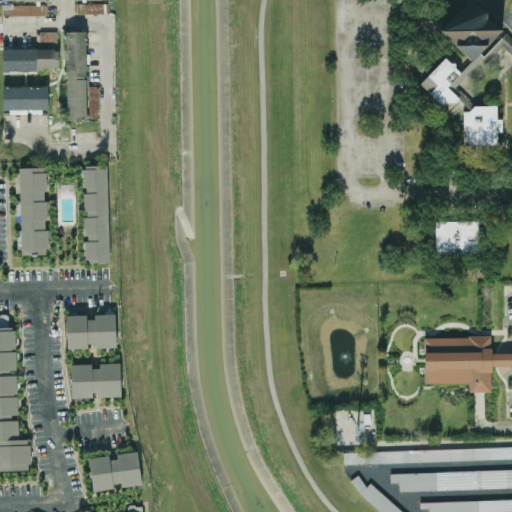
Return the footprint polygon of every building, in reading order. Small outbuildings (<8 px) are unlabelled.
[(46,15),(46,5),(13,5),(13,1),(47,1),(46,0),(1,0),(2,15),(46,15)] [(473,62),(439,30),(469,0),(476,0),(507,32),(484,58),(482,54),(473,62)] [(105,13),(104,3),(76,3),(76,13),(105,13)] [(66,120),(87,120),(87,31),(66,31),(66,120)] [(57,42),(57,32),(40,33),(40,42),(57,42)] [(2,49),(3,70),(58,70),(58,48),(2,49)] [(459,100),(448,88),(462,74),(456,69),(455,65),(451,64),(445,59),(428,76),(438,86),(430,94),(447,112),(455,104),(459,100)] [(3,86),(46,85),(47,108),(3,109),(3,86)] [(464,146),(464,113),(469,113),(475,107),(480,107),(497,107),(498,121),(502,121),(503,132),(498,133),(497,146),(464,146)] [(109,262),(107,165),(82,165),(83,188),(84,188),(84,217),(85,262),(109,262)] [(21,255),(48,255),(46,167),(19,167),(21,255)] [(479,221),(435,221),(435,254),(479,253),(479,221)] [(66,348),(88,347),(87,346),(116,345),(115,313),(93,313),(93,315),(66,316),(66,348)] [(7,314),(0,314),(0,326),(8,326),(7,314)] [(16,372),(16,351),(14,351),(14,327),(0,327),(0,416),(17,416),(16,372)] [(424,337),(425,382),(468,382),(468,391),(491,391),(491,365),(511,365),(511,352),(491,352),(491,335),(424,337)] [(71,397),(92,396),(92,395),(121,395),(120,362),(99,362),(99,364),(70,364),(71,397)] [(18,419),(0,419),(0,469),(30,469),(29,438),(18,438),(18,419)] [(511,445),(343,450),(343,462),(511,457),(511,445)] [(141,482),(137,450),(113,454),(88,457),(93,491),(114,488),(113,486),(141,482)] [(399,490),(511,487),(511,469),(390,473),(390,482),(398,482),(399,490)] [(348,483),(380,511),(402,511),(369,482),(367,484),(356,474),(348,483)] [(511,498),(420,501),(420,508),(428,507),(428,511),(456,511),(511,510),(511,498)]
